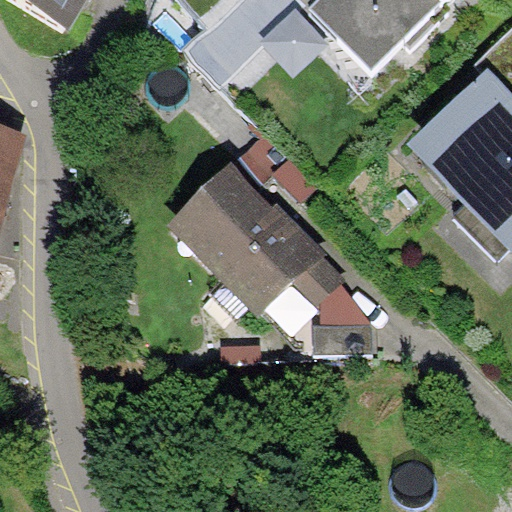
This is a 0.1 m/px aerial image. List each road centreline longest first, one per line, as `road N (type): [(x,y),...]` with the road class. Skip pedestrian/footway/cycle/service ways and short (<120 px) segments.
road 1 (residential): [(34,95),(52,147),(47,354),(95,511)]
road 2 (residential): [(117,0),(71,79),(34,95)]
